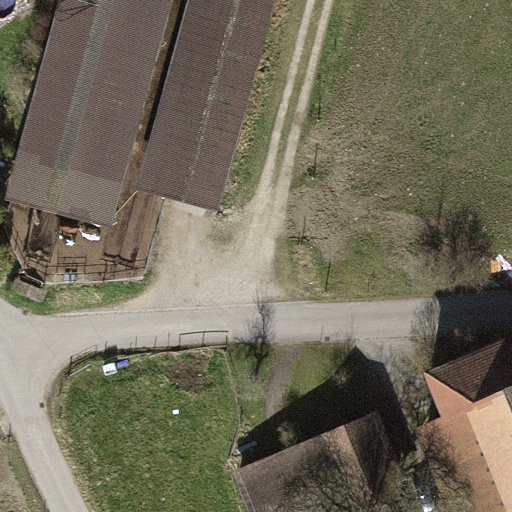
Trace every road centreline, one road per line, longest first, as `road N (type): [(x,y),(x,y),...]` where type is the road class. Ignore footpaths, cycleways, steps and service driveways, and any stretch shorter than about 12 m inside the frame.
road 1 (unclassified): [(3,358),(78,334),(511,313)]
road 2 (unclassified): [(3,358),(74,511)]
